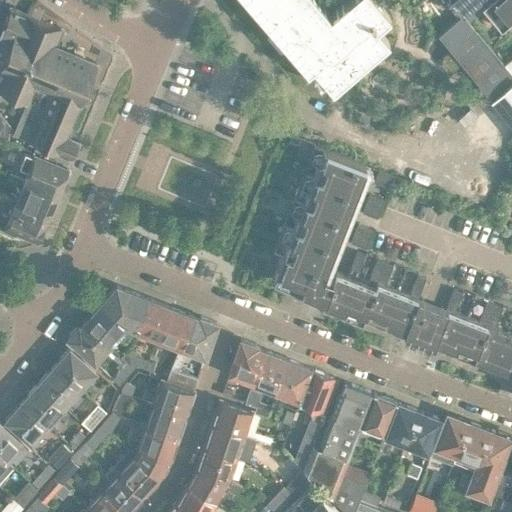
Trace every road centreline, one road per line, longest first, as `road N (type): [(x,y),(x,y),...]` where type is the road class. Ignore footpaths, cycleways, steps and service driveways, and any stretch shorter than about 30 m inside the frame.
road 1 (residential): [(511,414),(235,313)]
road 2 (residential): [(145,511),(176,478),(235,313)]
road 3 (residential): [(87,243),(160,44)]
road 4 (residential): [(235,313),(122,272),(87,243)]
